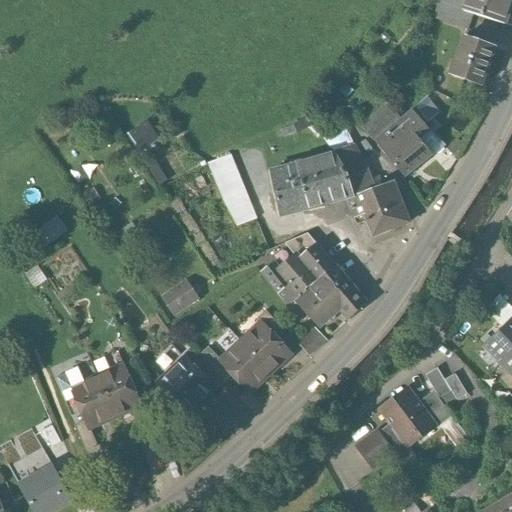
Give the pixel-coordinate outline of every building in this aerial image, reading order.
[(468,34),(472,23),(466,21),(473,0),(434,0),(432,6),(438,8),(433,22),(468,34)] [(511,16),(511,0),(473,0),(466,21),(472,23),(506,34),(511,16)] [(385,35),(380,40),(386,46),(391,41),(385,35)] [(496,50),(466,40),(452,78),(483,89),(496,50)] [(360,122),(375,141),(401,120),(385,101),(360,122)] [(143,104),(136,117),(150,125),(157,113),(143,104)] [(411,111),(401,120),(418,140),(428,131),(411,111)] [(375,141),(405,177),(430,155),(418,140),(401,120),(375,141)] [(360,147),(335,153),(347,199),(348,202),(377,190),(360,147)] [(257,217),(231,153),(208,162),(224,202),(236,225),(257,217)] [(335,153),(303,162),(315,207),(347,199),(335,153)] [(278,217),(315,207),(303,162),(270,171),(278,217)] [(377,190),(348,202),(357,226),(367,222),(373,237),(409,223),(394,184),(377,190)] [(104,230),(113,223),(100,206),(91,212),(104,230)] [(58,216),(36,231),(45,245),(67,230),(58,216)] [(139,232),(132,222),(117,233),(123,242),(139,232)] [(28,257),(45,245),(36,231),(32,226),(15,238),(28,257)] [(286,251),(295,261),(314,245),(308,238),(286,251)] [(289,310),(298,303),(336,272),(314,245),(295,261),(281,273),(274,265),(261,276),(289,310)] [(46,278),(37,265),(26,272),(34,285),(46,278)] [(364,305),(336,272),(298,303),(319,327),(340,310),(347,319),(364,305)] [(163,300),(173,315),(197,299),(186,284),(163,300)] [(262,321),(241,341),(271,373),(292,353),(262,321)] [(511,357),(511,324),(491,344),(508,362),(511,357)] [(315,330),(300,346),(308,356),(325,341),(315,330)] [(250,394),(271,373),(241,341),(219,361),(250,394)] [(208,387),(187,361),(159,383),(181,409),(208,387)] [(124,363),(96,375),(114,415),(142,403),(124,363)] [(441,401),(452,395),(445,382),(438,370),(427,377),(441,401)] [(114,415),(96,375),(71,386),(87,421),(89,426),(114,415)] [(455,376),(445,382),(452,395),(458,404),(468,398),(455,376)] [(379,411),(389,425),(407,451),(439,428),(421,403),(411,388),(379,411)] [(434,394),(421,403),(439,428),(452,419),(434,394)] [(98,446),(89,426),(87,421),(75,426),(86,452),(98,446)] [(389,425),(379,432),(397,458),(407,451),(389,425)] [(61,443),(52,427),(43,432),(52,448),(61,443)] [(373,475),(397,458),(379,432),(355,449),(373,475)] [(51,511),(73,500),(53,464),(18,483),(34,511),(51,511)] [(511,511),(511,494),(482,511),(511,511)]
